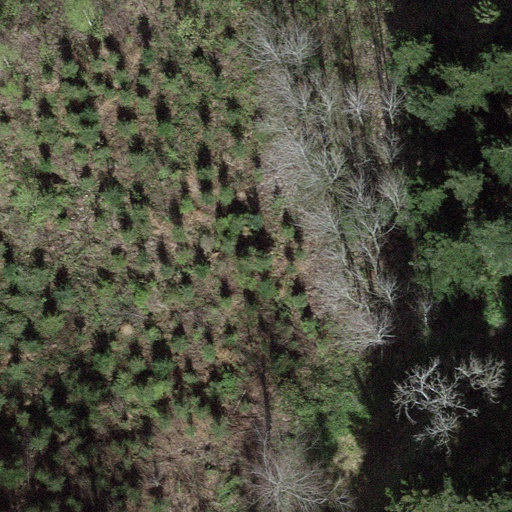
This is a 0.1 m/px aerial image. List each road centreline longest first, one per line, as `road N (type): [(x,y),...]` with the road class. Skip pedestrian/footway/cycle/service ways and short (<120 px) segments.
road 1 (track): [(308,511),(450,352),(511,331)]
road 2 (track): [(423,511),(511,394)]
